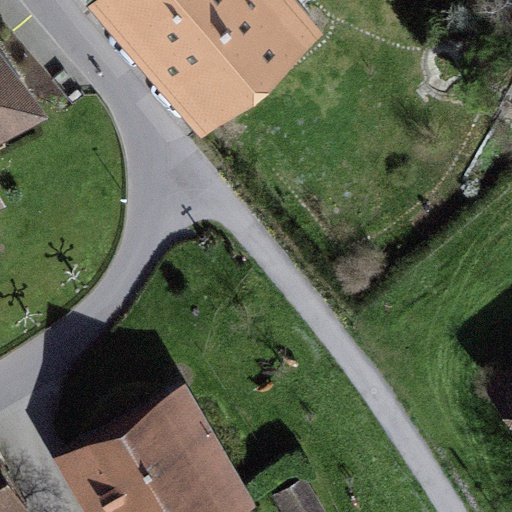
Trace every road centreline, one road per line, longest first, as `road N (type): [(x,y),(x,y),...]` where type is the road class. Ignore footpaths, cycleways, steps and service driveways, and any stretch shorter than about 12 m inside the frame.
road 1 (track): [(456,511),(355,359),(151,114)]
road 2 (residential): [(151,114),(165,188),(151,247),(101,310),(0,382)]
road 3 (residential): [(151,114),(56,0)]
